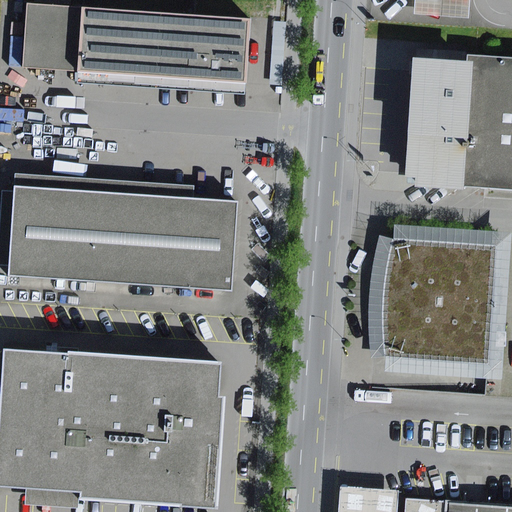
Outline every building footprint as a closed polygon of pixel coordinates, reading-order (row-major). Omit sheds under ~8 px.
[(470,0),(415,0),(415,13),(469,17),(470,0)] [(80,72),(84,8),(28,4),(23,68),(80,72)] [(248,83),(252,19),(84,8),(80,72),(248,83)] [(286,23),(273,22),(269,85),(282,86),(286,23)] [(469,64),(415,60),(407,178),(417,179),(417,185),(511,191),(511,59),(469,57),(469,64)] [(248,83),(80,72),(79,84),(247,95),(248,83)] [(19,175),(18,187),(194,199),(195,187),(19,175)] [(233,290),(239,202),(194,199),(18,187),(18,192),(13,267),(12,276),(233,290)] [(0,265),(13,267),(18,192),(2,191),(0,226),(0,265)] [(489,363),(387,356),(386,372),(503,380),(511,252),(511,234),(397,226),(396,240),(498,247),(489,363)] [(388,266),(396,240),(381,236),(375,260),(372,280),(370,305),(370,330),(373,356),(387,356),(385,325),(385,295),(388,266)] [(385,325),(387,356),(489,363),(498,247),(396,240),(388,266),(385,295),(385,325)] [(203,306),(203,290),(165,290),(165,305),(203,306)] [(71,357),(7,353),(0,453),(0,487),(27,490),(79,493),(83,493),(83,501),(220,510),(228,399),(222,398),(224,363),(72,353),(71,357)] [(397,511),(399,492),(342,488),(339,511),(397,511)] [(79,493),(27,490),(26,506),(78,509),(79,493)] [(511,511),(511,507),(408,500),(407,511),(511,511)]
